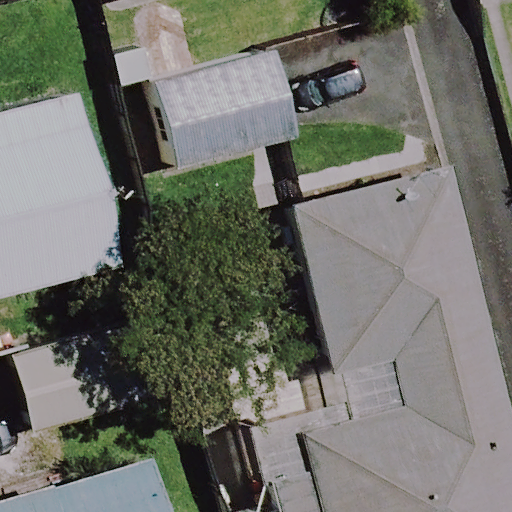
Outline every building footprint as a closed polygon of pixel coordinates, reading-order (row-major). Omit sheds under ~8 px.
[(255,55),(132,95),(160,179),(283,138),(255,55)] [(0,296),(104,269),(57,92),(0,107),(0,296)] [(511,511),(511,478),(434,174),(269,216),(319,412),(277,423),(292,481),(204,504),(205,511),(511,511)] [(144,311),(0,353),(0,377),(19,441),(169,398),(144,311)] [(0,511),(151,511),(132,450),(0,492),(0,511)]
